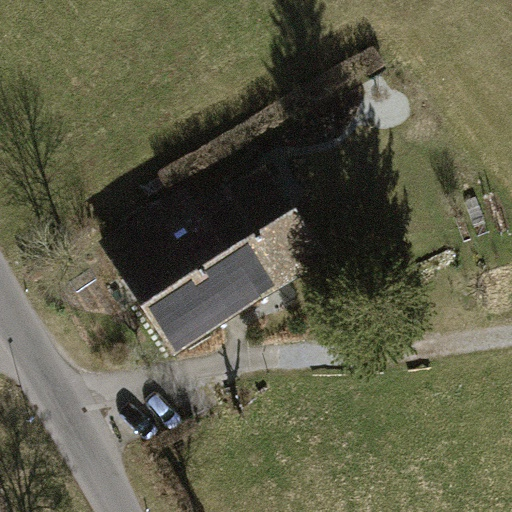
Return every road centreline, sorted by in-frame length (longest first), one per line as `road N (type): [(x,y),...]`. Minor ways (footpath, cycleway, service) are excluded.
road 1 (track): [(53,395),(511,334)]
road 2 (tertiary): [(0,295),(117,511)]
